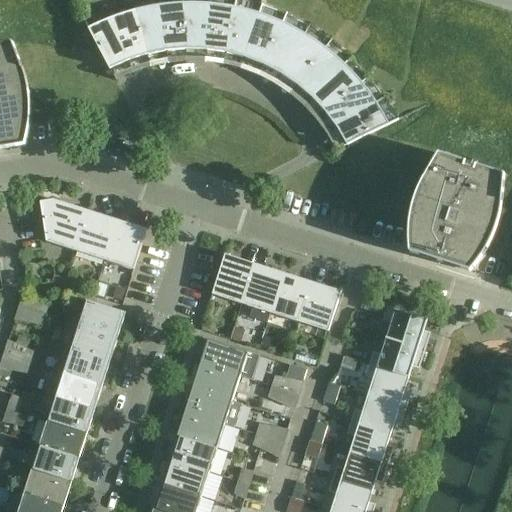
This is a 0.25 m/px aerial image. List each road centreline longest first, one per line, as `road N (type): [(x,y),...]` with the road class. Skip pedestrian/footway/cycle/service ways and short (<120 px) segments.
road 1 (residential): [(180,201),(136,94),(171,77),(231,81),(287,114),(307,133),(310,151),(239,194),(193,205)]
road 2 (residential): [(193,205),(511,305)]
road 3 (residential): [(96,511),(193,205)]
road 4 (residential): [(0,173),(64,163),(180,201)]
road 5 (residential): [(0,324),(13,283),(0,191)]
